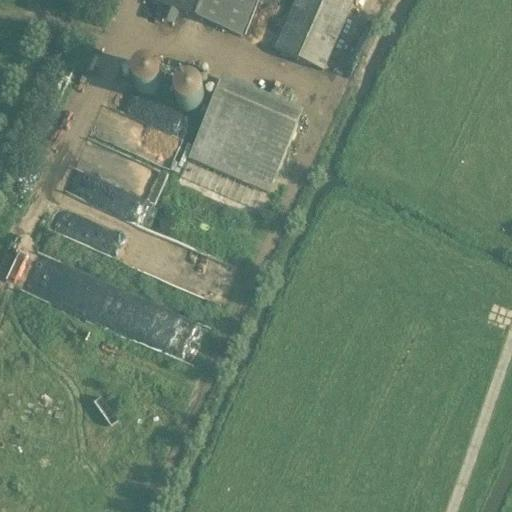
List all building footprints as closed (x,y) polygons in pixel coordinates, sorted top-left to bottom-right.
[(150,0),(149,3),(241,38),(256,0),(298,0),(275,52),(324,72),(355,0),(150,0)] [(158,28),(172,33),(178,20),(163,14),(158,28)] [(163,71),(138,63),(129,88),(154,97),(163,71)] [(177,109),(203,106),(200,81),(174,84),(177,109)] [(217,94),(189,160),(269,195),(298,129),(217,94)] [(75,172),(50,234),(222,302),(236,268),(128,225),(138,199),(133,198),(127,214),(114,209),(117,199),(113,198),(109,208),(95,202),(103,183),(75,172)]
